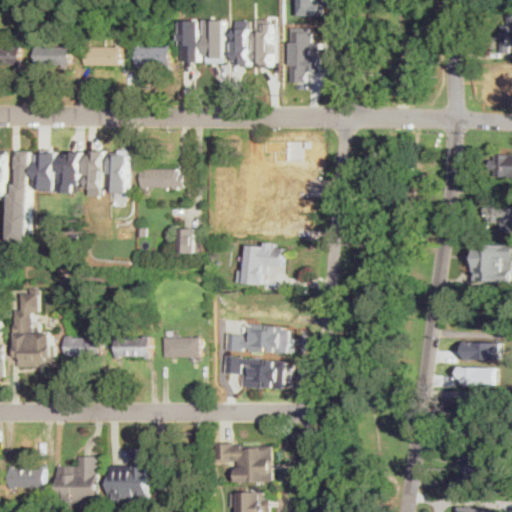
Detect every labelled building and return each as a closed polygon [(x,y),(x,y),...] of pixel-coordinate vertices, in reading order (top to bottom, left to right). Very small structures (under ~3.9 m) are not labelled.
[(326,0),(326,14),(302,15),(301,0),(326,0)] [(230,61),(229,18),(209,19),(209,62),(230,61)] [(237,20),(238,65),(255,64),(254,19),(237,20)] [(205,20),(184,20),(183,60),(204,60),(205,20)] [(260,66),(277,66),(275,20),(259,20),(260,66)] [(511,24),(511,46),(511,52),(502,52),(503,39),(499,39),(500,32),(503,33),(503,24),(511,24)] [(199,34),(199,46),(225,46),(225,65),(188,65),(188,34),(199,34)] [(0,65),(0,46),(24,46),(24,65),(0,65)] [(73,64),(39,65),(39,47),(73,46),(73,64)] [(90,64),(90,46),(126,46),(126,64),(90,64)] [(176,47),(176,68),(169,67),(169,65),(145,64),(145,67),(138,67),(138,47),(176,47)] [(274,69),(269,69),(269,66),(243,66),(243,69),(237,69),(237,47),(274,47),(274,69)] [(289,68),(289,47),(325,47),(326,68),(289,68)] [(511,63),(503,63),(503,90),(511,91),(511,86),(511,85),(511,63)] [(281,145),(277,182),(258,181),(262,143),(281,145)] [(14,247),(33,247),(34,181),(33,181),(34,148),(22,149),(21,155),(18,155),(18,166),(21,166),(20,182),(16,182),(16,192),(12,191),(12,239),(14,239),(14,247)] [(93,194),(109,194),(108,149),(92,150),(93,194)] [(39,151),(40,189),(61,188),(60,150),(39,151)] [(0,194),(9,195),(10,151),(0,151),(0,194)] [(85,184),(85,151),(64,151),(65,192),(79,191),(79,184),(85,184)] [(511,153),(511,177),(497,177),(497,169),(492,169),(492,159),(497,159),(498,153),(511,153)] [(42,187),(42,168),(85,168),(85,187),(42,187)] [(182,168),(182,174),(189,174),(189,187),(145,187),(145,168),(182,168)] [(133,188),(107,188),(107,169),(133,169),(133,188)] [(511,201),(511,229),(503,229),(503,222),(490,221),(491,214),(487,214),(488,208),(492,208),(493,200),(511,201)] [(150,235),(141,236),(141,227),(150,227),(150,235)] [(200,252),(184,253),(183,229),(200,229),(200,252)] [(288,247),(286,265),(272,263),(270,277),(267,277),(266,283),(239,280),(241,268),(248,268),(250,242),(268,244),(269,240),(279,241),(279,246),(288,247)] [(511,243),(511,279),(477,279),(477,270),(476,270),(477,243),(511,243)] [(26,291),(45,291),(44,312),(37,311),(37,332),(56,331),(56,344),(59,344),(59,355),(57,355),(58,366),(20,365),(21,356),(19,356),(19,331),(20,331),(20,308),(27,308),(26,291)] [(511,299),(510,308),(501,307),(499,326),(490,325),(490,329),(478,328),(479,317),(474,316),(475,309),(481,310),(483,296),(511,299)] [(0,375),(9,375),(10,347),(5,347),(6,320),(0,319),(0,375)] [(231,332),(229,349),(247,350),(247,346),(253,347),(253,349),(292,353),(295,329),(287,328),(287,325),(255,323),(255,325),(245,324),(244,332),(247,332),(247,334),(231,332)] [(119,335),(119,354),(155,355),(155,337),(119,335)] [(106,337),(106,355),(69,355),(69,337),(106,337)] [(206,356),(168,356),(168,337),(206,337),(206,356)] [(505,359),(504,341),(464,341),(464,359),(505,359)] [(496,357),(493,385),(473,383),(475,365),(477,365),(479,348),(492,350),(491,356),(496,357)] [(228,354),(227,371),(244,373),(245,363),(249,363),(246,385),(288,388),(291,360),(254,357),(254,358),(246,357),(246,356),(228,354)] [(501,421),(501,426),(489,424),(489,427),(471,425),(472,415),(470,415),(472,396),(492,398),(491,411),(503,413),(501,421)] [(239,481),(278,480),(278,444),(245,444),(245,441),(219,441),(219,460),(242,460),(242,467),(239,467),(239,481)] [(488,447),(483,479),(476,478),(475,484),(466,482),(471,445),(488,447)] [(48,466),(49,486),(49,489),(41,489),(41,486),(21,486),(21,488),(12,488),(12,466),(17,466),(17,468),(43,468),(43,466),(48,466)] [(69,486),(62,486),(62,467),(74,467),(99,467),(99,486),(69,486)] [(131,487),(113,487),(113,468),(149,468),(149,487),(131,487)] [(194,487),(162,487),(162,469),(194,469),(194,487)] [(257,492),(257,497),(254,497),(254,511),(236,511),(236,492),(257,492)]
